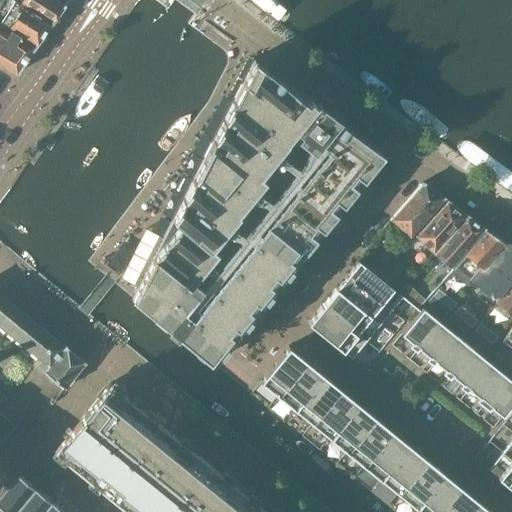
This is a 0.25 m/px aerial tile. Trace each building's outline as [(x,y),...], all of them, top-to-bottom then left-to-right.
[(19,7),(8,0),(2,0),(0,5),(0,22),(35,46),(51,23),(21,3),(19,7)] [(63,5),(54,0),(22,0),(21,3),(51,23),(63,5)] [(35,46),(0,22),(0,63),(16,74),(35,46)] [(302,99),(254,60),(163,237),(147,229),(121,279),(137,287),(132,298),(145,308),(212,363),(354,188),(363,177),(383,154),(314,104),(312,107),(302,99)] [(511,171),(462,135),(451,149),(511,193),(511,171)] [(443,198),(422,183),(391,219),(411,236),(443,198)] [(436,251),(467,216),(447,201),(446,202),(415,238),(433,254),(434,253),(436,251)] [(434,253),(449,267),(450,266),(453,269),(486,231),(483,229),(483,228),(467,216),(436,251),(434,253)] [(471,280),(503,242),(487,230),(486,231),(453,269),(451,272),(466,285),(471,280)] [(511,248),(504,243),(503,242),(471,280),(495,302),(511,278),(511,248)] [(366,251),(362,256),(381,272),(385,267),(366,251)] [(362,256),(358,261),(377,277),(381,272),(362,256)] [(393,259),(379,275),(390,285),(397,277),(405,268),(400,265),(395,260),(393,259)] [(391,311),(402,298),(402,297),(377,277),(358,261),(347,275),(391,311)] [(380,325),(391,311),(347,275),(335,289),(380,325)] [(511,278),(495,302),(511,314),(511,278)] [(366,342),(380,325),(335,289),(321,306),(366,342)] [(438,289),(433,296),(442,303),(447,297),(438,289)] [(84,363),(0,294),(0,326),(41,360),(35,367),(45,375),(46,373),(65,388),(84,363)] [(442,303),(433,296),(428,302),(437,309),(442,303)] [(442,303),(451,310),(456,304),(447,297),(442,303)] [(451,310),(442,303),(437,309),(446,317),(451,310)] [(352,358),(366,342),(321,306),(308,323),(352,359),(352,358)] [(459,306),(454,313),(463,320),(468,314),(459,306)] [(422,308),(401,334),(412,343),(409,347),(413,349),(437,320),(422,308)] [(463,320),(454,313),(449,319),(458,326),(463,320)] [(463,320),(472,327),(477,321),(468,314),(463,320)] [(437,320),(413,349),(416,352),(419,349),(429,357),(426,360),(429,363),(454,333),(437,320)] [(472,327),(463,320),(458,326),(467,334),(472,327)] [(475,330),(484,337),(489,330),(480,323),(475,330)] [(484,337),(475,330),(470,336),(478,343),(484,337)] [(498,338),(489,330),(484,337),(492,344),(498,338)] [(454,333),(429,363),(433,366),(436,363),(445,370),(443,374),(446,377),(470,347),(454,333)] [(492,344),(484,337),(478,343),(487,351),(492,344)] [(288,347),(260,382),(278,396),(306,361),(288,347)] [(470,347),(446,377),(450,380),(452,376),(462,384),(459,387),(463,390),(487,361),(470,347)] [(306,361),(278,396),(295,410),(323,375),(306,361)] [(487,361),(463,390),(466,393),(469,390),(479,398),(476,401),(482,406),(506,376),(487,361)] [(340,389),(323,375),(295,410),(312,424),(340,389)] [(511,380),(506,376),(482,406),(488,411),(491,408),(502,417),(511,405),(511,380)] [(331,511),(219,421),(166,377),(159,425),(163,428),(149,444),(132,430),(65,511),(331,511)] [(340,389),(312,424),(329,438),(358,403),(340,389)] [(375,417),(358,403),(329,438),(331,439),(330,441),(343,452),(344,450),(346,452),(375,417)] [(375,417),(346,452),(363,466),(392,431),(375,417)] [(409,445),(392,431),(363,466),(381,480),(409,445)] [(511,440),(502,452),(511,460),(511,440)] [(426,459),(409,445),(381,480),(398,494),(426,459)] [(511,460),(502,452),(488,470),(511,489),(511,460)] [(426,459),(398,494),(415,508),(443,473),(426,459)] [(0,511),(13,511),(34,487),(16,472),(11,480),(0,492),(0,511)] [(443,473),(415,508),(420,511),(440,511),(461,487),(443,473)] [(41,511),(51,500),(34,487),(13,511),(41,511)] [(461,487),(440,511),(468,511),(478,501),(461,487)] [(64,511),(51,500),(41,511),(64,511)] [(491,511),(478,501),(468,511),(491,511)]
